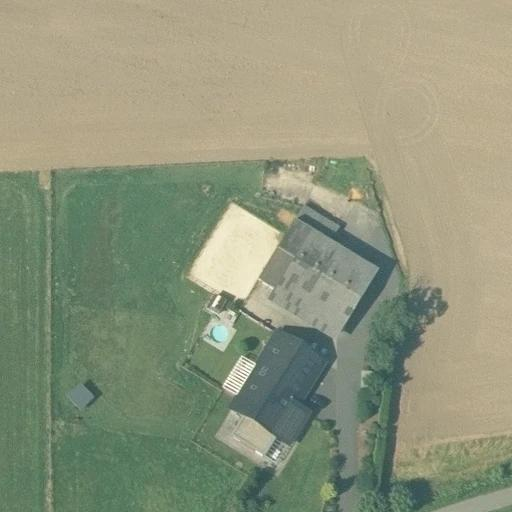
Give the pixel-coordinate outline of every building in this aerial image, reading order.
[(339,229),(303,208),(293,224),(329,245),(339,229)] [(329,245),(293,224),(258,282),(273,291),(294,257),(362,298),(376,274),(329,245)] [(362,298),(294,257),(273,291),(341,332),(362,298)] [(277,338),(232,410),(277,436),(311,381),(325,389),(335,373),(277,338)] [(77,384),(64,398),(78,411),(91,397),(77,384)] [(277,436),(232,410),(213,440),(258,467),(277,436)]
